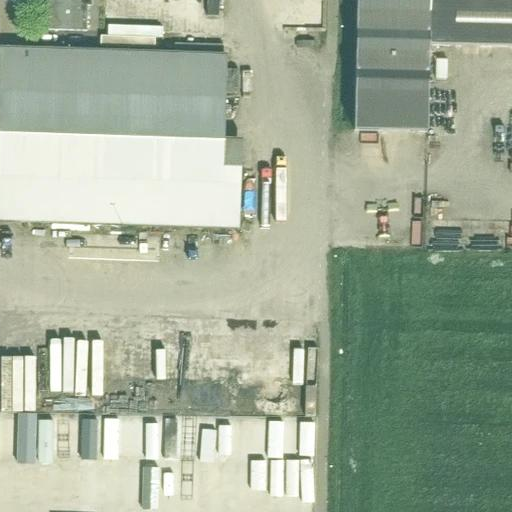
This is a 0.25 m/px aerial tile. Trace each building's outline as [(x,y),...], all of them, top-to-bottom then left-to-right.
[(49,0),(49,3),(44,3),(42,34),(83,36),(84,11),(88,11),(88,0),(49,0)] [(427,47),(511,49),(511,0),(354,0),(352,131),(425,133),(427,47)] [(222,58),(0,50),(0,224),(231,231),(235,140),(219,140),(222,58)] [(230,55),(231,113),(242,113),(242,55),(230,55)] [(117,371),(118,322),(106,322),(105,371),(117,371)] [(276,357),(276,329),(263,329),(264,358),(276,357)] [(150,342),(149,364),(172,365),(173,342),(150,342)]
